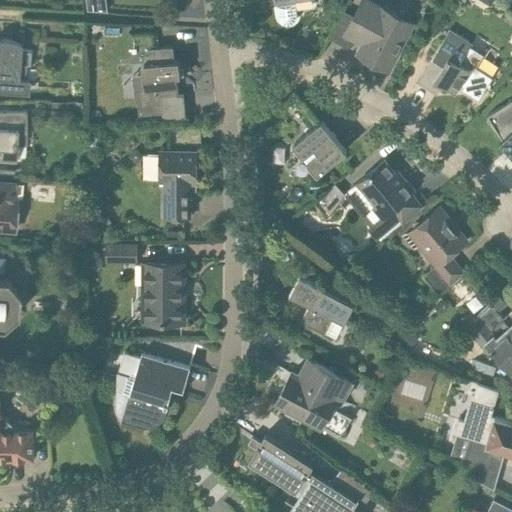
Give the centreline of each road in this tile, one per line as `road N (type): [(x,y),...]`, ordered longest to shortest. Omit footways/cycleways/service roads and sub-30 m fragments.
road 1 (residential): [(0,497),(99,490),(145,476),(189,444),(222,393),(234,333),(234,189),(221,47)]
road 2 (residential): [(511,208),(453,152),(352,84),(265,51),(221,47)]
